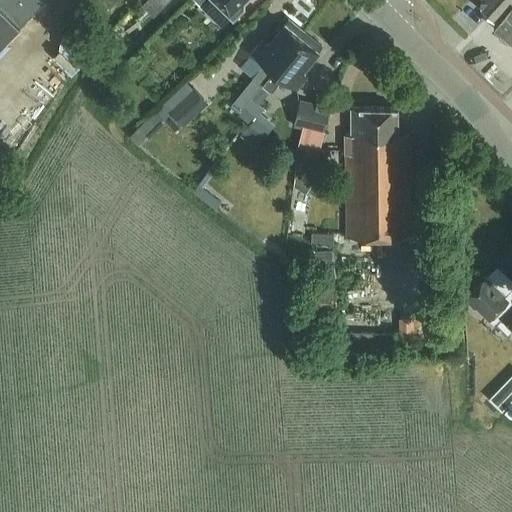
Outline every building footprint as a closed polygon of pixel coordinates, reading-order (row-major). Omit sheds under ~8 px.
[(0,0),(0,42),(41,0),(0,0)] [(242,0),(194,0),(201,7),(207,0),(216,0),(233,17),(243,6),(242,0)] [(493,18),(509,0),(480,0),(480,5),(493,18)] [(511,1),(493,25),(511,40),(511,1)] [(262,85),(305,32),(288,18),(268,42),(263,38),(252,51),(265,62),(252,77),(262,85)] [(73,23),(62,57),(84,64),(95,31),(73,23)] [(305,32),(262,85),(271,92),(283,77),(297,88),(308,74),(303,70),(322,46),(305,32)] [(163,103),(184,125),(208,103),(187,81),(163,103)] [(252,98),(239,114),(250,123),(263,107),(252,98)] [(330,106),(300,99),(294,125),(303,128),(297,152),(317,158),(320,148),(330,106)] [(347,236),(411,236),(410,134),(397,134),(397,107),(351,107),(351,133),(345,133),(347,236)] [(304,166),(296,181),(313,190),(320,174),(304,166)] [(307,318),(334,317),(333,272),(305,273),(307,318)] [(511,287),(504,296),(485,277),(466,297),(475,306),(468,314),(498,343),(511,329),(511,287)] [(393,355),(393,333),(339,331),(339,354),(393,355)] [(504,408),(507,405),(511,399),(511,373),(491,394),(504,408)]
